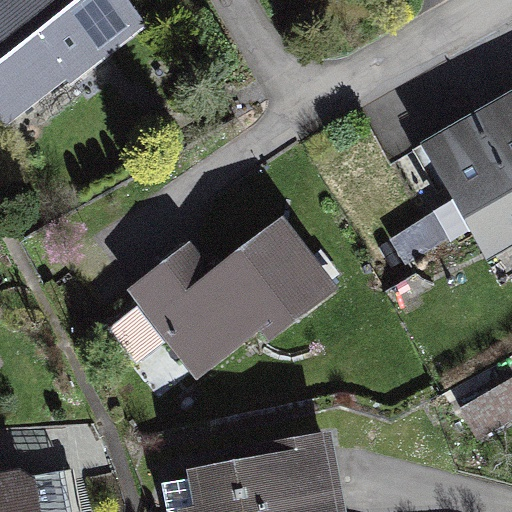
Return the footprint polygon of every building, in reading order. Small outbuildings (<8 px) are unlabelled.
[(140,19),(124,0),(0,0),(0,95),(19,119),(140,19)] [(511,247),(511,96),(422,147),(486,262),(511,247)] [(345,297),(290,219),(221,267),(202,239),(136,285),(180,347),(198,373),(266,325),(278,343),(345,297)] [(511,415),(511,385),(504,373),(454,406),(473,440),(511,415)] [(340,511),(321,423),(155,461),(166,511),(340,511)] [(56,511),(54,497),(0,506),(0,511),(56,511)]
